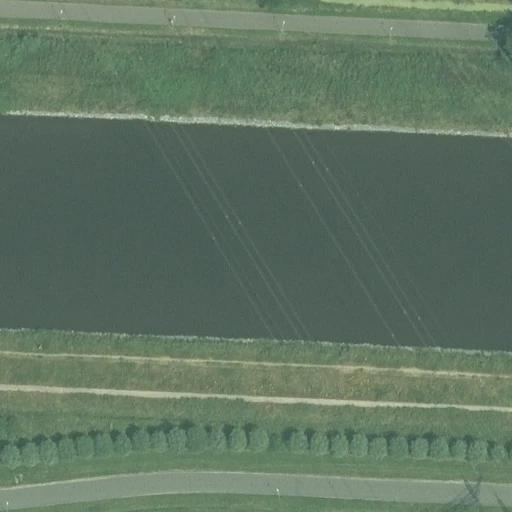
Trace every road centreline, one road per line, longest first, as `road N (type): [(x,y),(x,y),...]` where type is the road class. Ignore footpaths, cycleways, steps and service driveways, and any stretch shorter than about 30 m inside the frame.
road 1 (unclassified): [(511,499),(212,483),(0,502)]
road 2 (unclassified): [(511,36),(0,11)]
